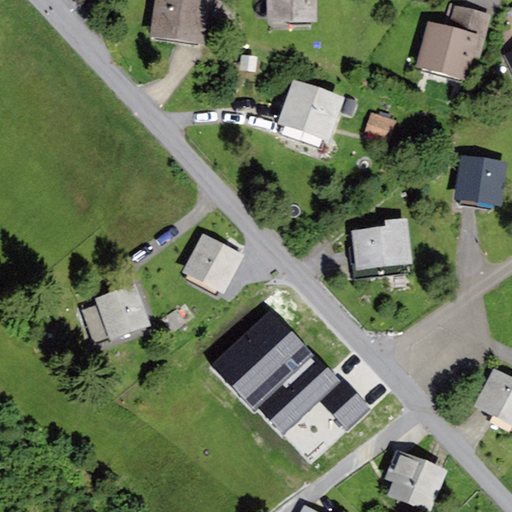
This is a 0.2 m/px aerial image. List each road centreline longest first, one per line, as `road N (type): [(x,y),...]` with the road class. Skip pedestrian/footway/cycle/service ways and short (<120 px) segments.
road 1 (residential): [(382,359),(37,0)]
road 2 (residential): [(511,501),(382,359)]
road 3 (residential): [(511,265),(382,359)]
